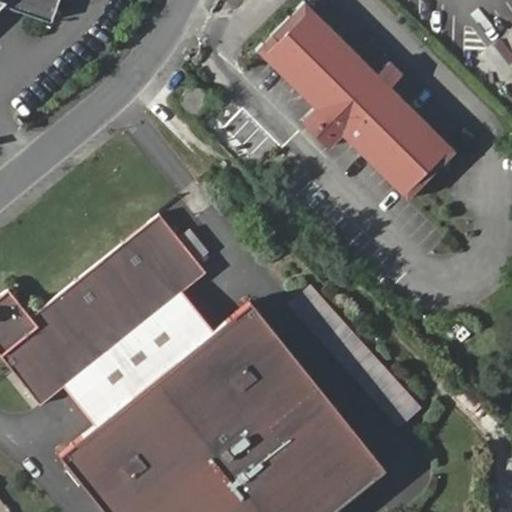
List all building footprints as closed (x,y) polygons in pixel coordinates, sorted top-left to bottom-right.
[(0,0),(0,8),(49,25),(58,0),(0,0)] [(247,54),(320,124),(308,135),(323,150),(335,138),(399,202),(449,150),(384,87),(394,77),(381,65),(369,74),(298,4),(247,54)] [(189,88),(185,89),(183,90),(181,92),(178,96),(178,101),(179,103),(179,105),(181,107),(183,109),(185,110),(187,110),(189,110),(192,110),(194,109),(196,107),(197,106),(199,104),(200,102),(200,100),(199,97),(199,95),(198,93),(196,91),(192,89),(189,88)] [(0,355),(32,395),(48,383),(181,274),(197,262),(150,204),(23,307),(5,286),(0,290),(0,355)] [(213,313),(181,274),(48,383),(80,421),(213,313)] [(80,421),(50,445),(104,511),(307,511),(374,458),(240,291),(213,313),(80,421)]
